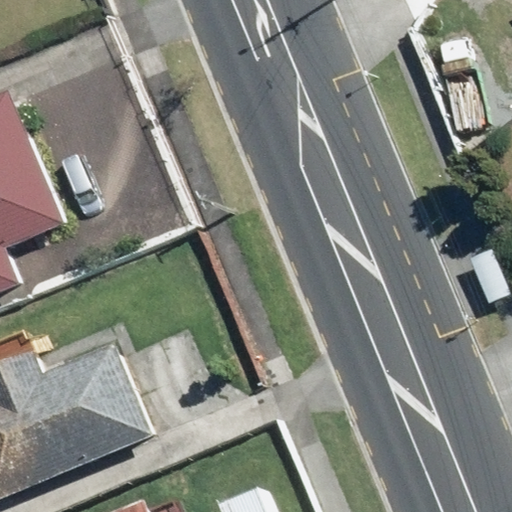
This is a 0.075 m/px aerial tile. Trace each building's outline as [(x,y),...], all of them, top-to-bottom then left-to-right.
[(78,224),(20,92),(0,100),(0,297),(39,281),(25,248),(78,224)] [(170,430),(119,317),(21,362),(30,383),(0,396),(0,472),(13,502),(170,430)] [(177,327),(154,345),(212,416),(234,397),(177,327)] [(283,511),(275,488),(238,501),(241,511),(283,511)] [(188,511),(182,496),(142,511),(188,511)]
